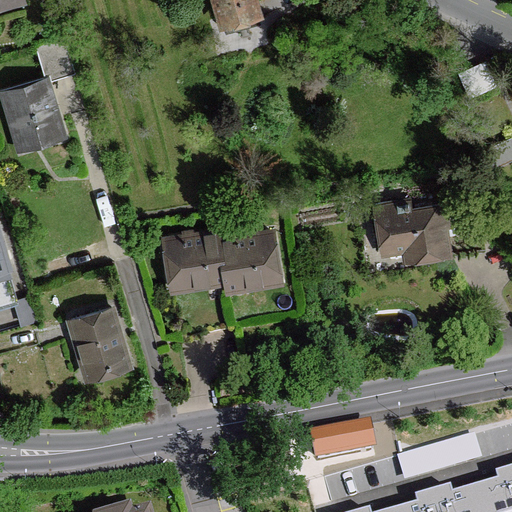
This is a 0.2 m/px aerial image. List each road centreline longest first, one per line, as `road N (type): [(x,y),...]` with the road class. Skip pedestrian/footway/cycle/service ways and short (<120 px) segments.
road 1 (tertiary): [(511,369),(186,433)]
road 2 (tertiary): [(186,433),(61,453),(0,452)]
